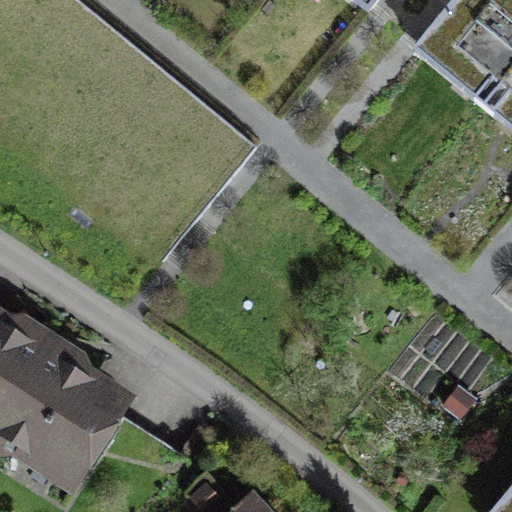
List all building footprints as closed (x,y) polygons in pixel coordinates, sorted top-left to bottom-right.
[(380,0),(335,0),(362,22),(380,0)] [(511,0),(470,0),(425,59),(511,126),(511,0)] [(0,423),(47,351),(0,321),(0,423)] [(131,404),(47,351),(0,423),(0,447),(74,494),(88,472),(120,423),(131,404)] [(142,507),(174,458),(120,423),(88,472),(142,507)] [(498,511),(511,511),(511,490),(495,509),(498,511)]
